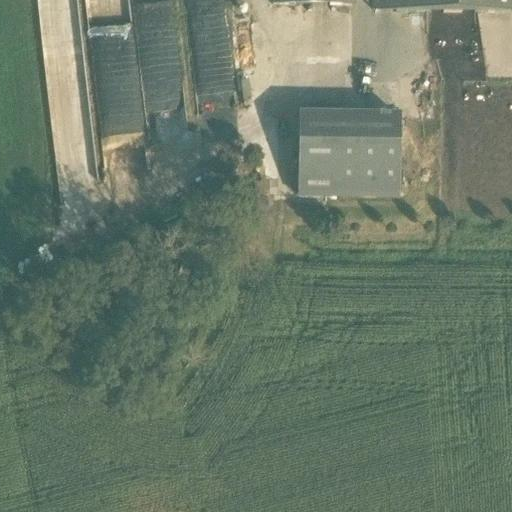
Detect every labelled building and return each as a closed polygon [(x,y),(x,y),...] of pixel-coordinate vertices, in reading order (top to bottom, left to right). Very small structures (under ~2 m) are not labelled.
[(84,0),(87,40),(100,39),(110,36),(132,34),(131,19),(130,7),(132,7),(135,14),(172,11),(171,0),(84,0)] [(183,0),(186,30),(224,27),(222,0),(183,0)] [(511,0),(371,0),(372,15),(511,15),(511,0)] [(237,102),(263,97),(251,20),(225,25),(237,102)] [(161,68),(158,43),(134,46),(137,71),(161,68)] [(339,196),(340,118),(298,118),(297,196),(339,196)]
